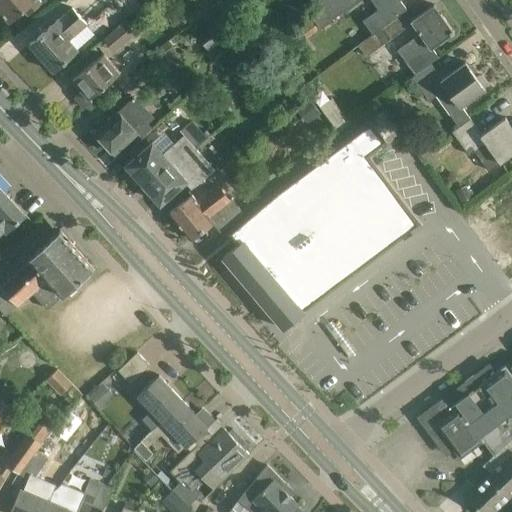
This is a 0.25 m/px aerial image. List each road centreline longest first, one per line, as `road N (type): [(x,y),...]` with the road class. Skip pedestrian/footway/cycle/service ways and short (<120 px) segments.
road 1 (primary): [(74,184),(92,215),(326,467)]
road 2 (primary): [(338,446),(107,203),(74,184)]
road 3 (residential): [(511,313),(338,446)]
